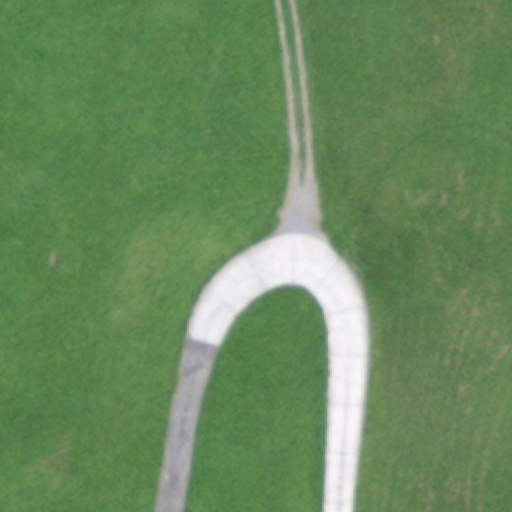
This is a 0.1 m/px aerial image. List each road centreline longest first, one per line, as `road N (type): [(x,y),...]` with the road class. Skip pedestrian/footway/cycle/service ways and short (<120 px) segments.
road 1 (unclassified): [(343,511),(351,320),(330,275),(298,256),(264,263),(209,328),(182,420),(168,511)]
road 2 (track): [(283,0),(301,156),(298,256)]
